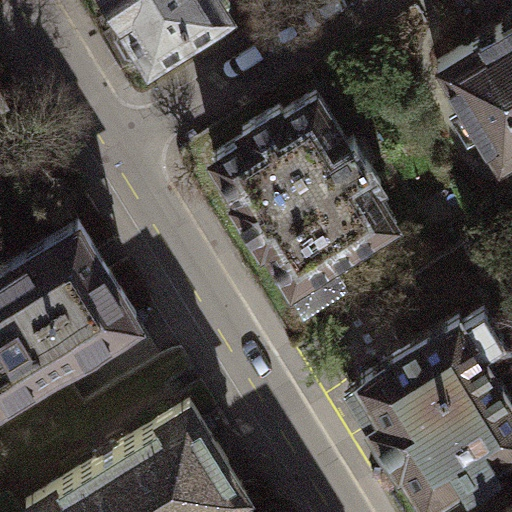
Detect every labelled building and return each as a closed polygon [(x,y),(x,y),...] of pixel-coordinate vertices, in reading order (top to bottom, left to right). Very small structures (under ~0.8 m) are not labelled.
[(113,0),(119,10),(117,33),(127,49),(143,50),(149,60),(225,14),(216,0),(113,0)] [(511,11),(438,57),(495,149),(511,138),(511,11)] [(247,131),(214,152),(240,192),(235,196),(263,240),(267,237),(292,279),(294,278),(306,296),(343,273),(332,254),(396,215),(376,182),(382,179),(354,133),(348,137),(317,87),(285,108),(281,102),(243,125),(247,131)] [(0,133),(18,122),(0,93),(0,133)] [(70,200),(0,241),(0,404),(142,320),(70,200)] [(373,294),(318,327),(350,380),(405,345),(373,294)] [(463,317),(460,311),(405,345),(350,380),(400,464),(404,461),(427,499),(467,474),(471,480),(474,478),(477,484),(500,470),(497,465),(499,463),(495,456),(511,445),(511,395),(483,349),(505,336),(485,304),(463,317)] [(199,511),(244,484),(188,395),(24,498),(33,511),(199,511)]
